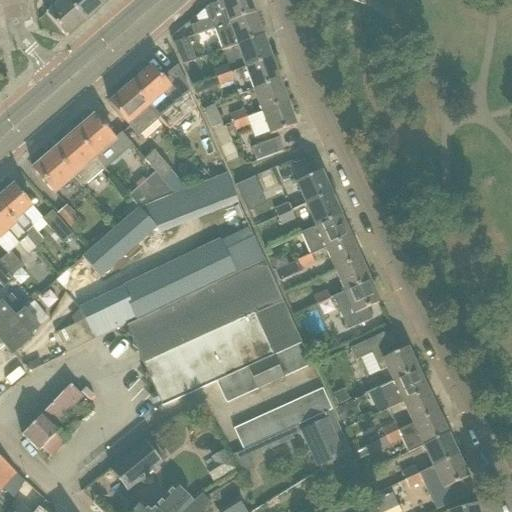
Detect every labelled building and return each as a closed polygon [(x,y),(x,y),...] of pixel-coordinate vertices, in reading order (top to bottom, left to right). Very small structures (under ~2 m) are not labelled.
[(64,0),(62,0),(45,15),(66,39),(84,23),(64,0)] [(103,7),(96,0),(64,0),(84,23),(103,7)] [(194,37),(201,34),(254,15),(248,0),(225,0),(217,3),(208,6),(204,10),(207,20),(190,27),(194,37)] [(204,42),(217,38),(219,37),(223,41),(226,50),(236,47),(262,37),(254,15),(201,34),(204,42)] [(236,47),(244,69),(270,59),(262,37),(236,47)] [(195,61),(187,39),(173,44),(178,55),(182,66),(195,61)] [(244,69),(252,92),(278,82),(270,59),(244,69)] [(214,71),(217,79),(230,74),(227,66),(214,71)] [(169,89),(151,68),(130,86),(148,107),(149,107),(169,89)] [(233,82),(230,74),(217,79),(220,87),(233,82)] [(260,114),(287,104),(278,82),(252,92),(260,114)] [(120,94),(109,104),(127,125),(128,125),(138,137),(159,119),(149,107),(148,107),(130,86),(127,88),(126,86),(119,92),(120,94)] [(189,116),(199,111),(188,89),(178,93),(189,116)] [(287,104),(260,114),(268,137),(295,127),(287,104)] [(233,123),(246,119),(243,111),(230,115),(233,123)] [(114,142),(103,129),(93,117),(83,126),(82,124),(75,130),(76,132),(74,134),(94,159),(95,158),(114,142)] [(169,117),(163,123),(172,134),(178,128),(169,117)] [(246,119),(233,123),(236,132),(250,127),(246,119)] [(51,154),(71,178),(73,177),(82,189),(105,170),(95,158),(94,159),(74,134),(70,137),(69,135),(62,141),(63,143),(51,154)] [(283,152),(278,139),(251,149),(256,162),(283,152)] [(155,174),(161,180),(171,171),(155,152),(145,161),(156,173),(155,174)] [(42,161),(32,170),(53,194),(71,178),(51,154),(49,155),(47,154),(40,160),(42,161)] [(330,195),(322,177),(320,173),(295,184),(305,206),(330,195)] [(161,180),(155,174),(128,197),(137,208),(173,194),(161,180)] [(238,184),(249,210),(267,203),(255,176),(238,184)] [(0,206),(27,238),(26,238),(35,248),(43,240),(32,228),(41,220),(31,208),(31,207),(13,186),(10,189),(9,187),(1,194),(3,195),(0,197),(0,206)] [(305,206),(315,228),(340,217),(330,195),(305,206)] [(275,211),(278,218),(291,212),(288,205),(275,211)] [(0,247),(7,256),(0,260),(0,264),(12,278),(23,267),(10,252),(26,238),(27,238),(0,206),(0,247)] [(66,207),(57,215),(77,237),(85,230),(66,207)] [(100,279),(157,229),(138,209),(82,258),(100,279)] [(52,212),(41,221),(63,245),(73,236),(52,212)] [(295,220),(291,212),(278,218),(282,226),(295,220)] [(302,235),(311,256),(324,250),(349,238),(340,217),(315,228),(301,234),(302,235)] [(349,238),(324,250),(334,271),(359,260),(349,238)] [(288,266),(283,253),(270,258),(276,272),(288,266)] [(311,256),(302,260),(288,266),(276,272),(275,272),(280,282),(302,272),(302,270),(314,264),(311,256)] [(301,342),(282,301),(284,300),(265,259),(124,326),(124,327),(161,407),(215,382),(226,377),(236,372),(247,368),(259,362),(272,356),(282,351),(292,346),(301,342)] [(359,260),(334,271),(344,293),(369,282),(359,260)] [(0,285),(4,290),(14,281),(11,278),(12,278),(0,264),(0,285)] [(369,282),(344,293),(333,298),(346,331),(372,320),(368,309),(379,304),(369,282)] [(317,305),(330,299),(327,292),(313,298),(317,305)] [(38,328),(37,327),(47,319),(33,304),(24,311),(22,310),(13,318),(0,302),(0,341),(12,356),(32,339),(29,336),(38,328)] [(57,334),(67,354),(94,341),(84,321),(57,334)] [(390,352),(398,351),(395,330),(387,331),(390,352)] [(390,349),(383,334),(350,350),(356,362),(371,355),(380,372),(385,369),(392,383),(417,371),(406,349),(386,359),(383,352),(390,349)] [(327,349),(324,342),(317,340),(310,343),(315,354),(327,349)] [(302,342),(301,342),(292,346),(302,368),(312,364),(302,342)] [(292,346),(282,351),(292,373),(302,368),(292,346)] [(282,351),(272,356),(282,378),(292,373),(282,351)] [(270,384),(282,378),(272,356),(259,362),(270,384)] [(259,362),(247,368),(257,390),(270,384),(259,362)] [(247,394),(257,390),(247,368),(236,372),(247,394)] [(389,410),(394,408),(427,392),(417,371),(392,383),(378,389),(389,410)] [(236,372),(226,377),(236,399),(247,394),(236,372)] [(226,377),(215,382),(223,400),(226,404),(236,399),(226,377)] [(41,450),(50,458),(67,441),(54,427),(82,398),(70,386),(21,436),(39,453),(41,450)] [(311,395),(321,416),(331,411),(323,390),(311,395)] [(349,401),(344,390),(331,396),(337,407),(349,401)] [(437,414),(427,392),(394,408),(403,429),(404,429),(437,414)] [(300,400),(309,421),(321,416),(311,395),(300,400)] [(289,405),(298,426),(309,421),(300,400),(289,405)] [(342,423),(360,414),(354,402),(337,410),(342,423)] [(278,410),(287,431),(298,426),(289,405),(278,410)] [(287,431),(278,410),(267,415),(276,436),(287,431)] [(321,416),(309,421),(298,426),(301,431),(299,432),(316,469),(350,453),(331,411),(321,416)] [(422,447),(447,436),(437,414),(404,429),(403,429),(398,431),(398,432),(385,438),(365,447),(370,458),(390,449),(389,447),(402,441),(408,454),(422,447)] [(265,441),(276,436),(267,415),(256,420),(265,441)] [(245,425),(254,446),(265,441),(256,420),(245,425)] [(382,430),(385,438),(398,432),(398,431),(395,424),(382,430)] [(233,430),(243,451),(254,446),(245,425),(233,430)] [(265,441),(254,446),(243,451),(249,460),(293,440),(292,437),(300,434),(299,432),(301,431),(298,426),(287,431),(276,436),(265,441)] [(447,436),(422,447),(432,469),(457,457),(447,436)] [(150,438),(143,444),(110,471),(127,491),(167,459),(150,438)] [(236,470),(224,451),(210,459),(214,465),(205,471),(213,483),(236,470)] [(457,457),(432,469),(418,475),(422,483),(435,511),(469,497),(461,482),(467,479),(457,457)] [(0,491),(16,475),(0,459),(0,491)] [(405,481),(418,475),(415,467),(402,473),(405,481)] [(422,483),(418,475),(405,481),(409,489),(422,483)] [(358,476),(345,483),(352,496),(365,488),(358,476)] [(148,511),(141,505),(133,511),(183,511),(191,503),(174,487),(151,511),(148,511)] [(353,511),(365,511),(370,509),(363,495),(349,504),(353,511)] [(400,511),(392,495),(378,502),(382,511),(400,511)] [(203,511),(209,507),(198,496),(191,503),(183,511),(203,511)] [(247,511),(240,500),(221,511),(247,511)]
